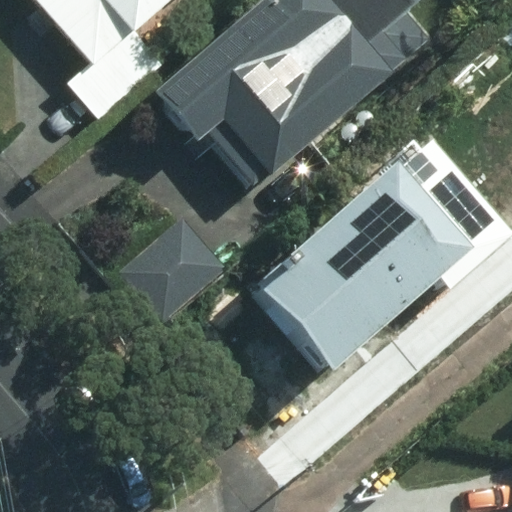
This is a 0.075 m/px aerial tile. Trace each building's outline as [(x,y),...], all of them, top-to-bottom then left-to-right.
[(20,0),(88,77),(176,0),(20,0)] [(373,45),(332,0),(267,0),(143,103),(234,211),(350,113),(345,108),(373,85),(353,61),(373,45)] [(154,77),(128,45),(66,97),(93,129),(154,77)] [(511,168),(460,110),(409,154),(461,213),(511,168)] [(473,262),(393,170),(241,300),(320,393),(473,262)] [(225,268),(176,218),(115,276),(164,327),(225,268)]
